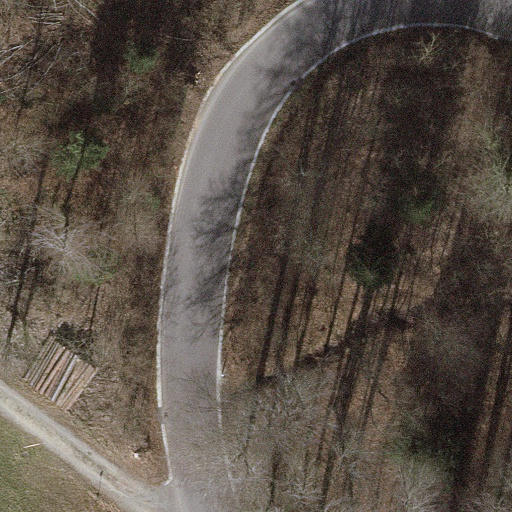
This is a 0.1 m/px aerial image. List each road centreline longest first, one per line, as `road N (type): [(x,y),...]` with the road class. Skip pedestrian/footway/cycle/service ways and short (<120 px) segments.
road 1 (tertiary): [(386,0),(354,7),(306,35),(256,91),(200,243),(193,318),(223,511)]
road 2 (track): [(215,490),(149,509),(0,401)]
